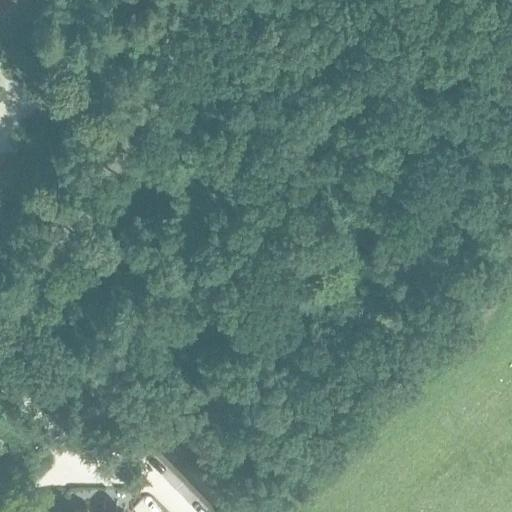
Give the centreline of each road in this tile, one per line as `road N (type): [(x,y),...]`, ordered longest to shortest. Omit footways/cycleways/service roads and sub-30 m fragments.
road 1 (residential): [(0,329),(77,226),(203,0)]
road 2 (residential): [(185,511),(153,479),(67,452)]
